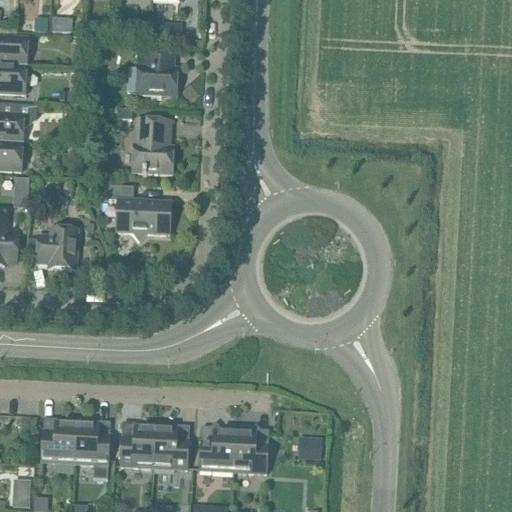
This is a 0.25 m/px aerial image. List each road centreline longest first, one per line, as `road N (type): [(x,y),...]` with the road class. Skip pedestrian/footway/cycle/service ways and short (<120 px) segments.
road 1 (residential): [(0,306),(153,309),(193,281),(208,213),(218,0)]
road 2 (residential): [(0,390),(264,405)]
road 3 (tertiary): [(0,345),(138,352),(202,333)]
road 4 (tertiary): [(359,318),(379,272),(366,229),(329,203),(288,205)]
road 5 (tertiary): [(253,163),(256,0)]
road 6 (tertiary): [(381,511),(385,421),(374,376)]
